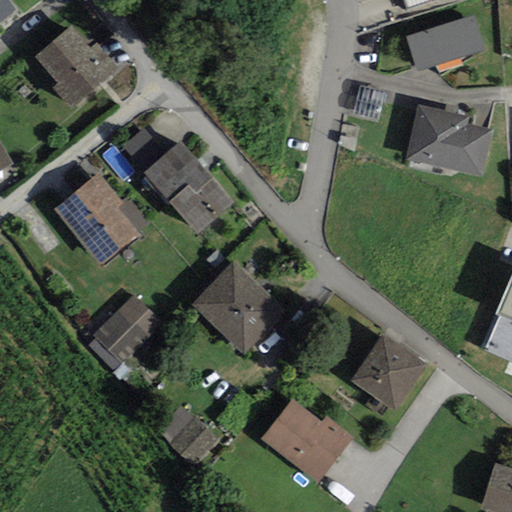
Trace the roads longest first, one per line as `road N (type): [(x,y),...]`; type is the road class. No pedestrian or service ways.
road 1 (residential): [(295,233),(511,413)]
road 2 (residential): [(295,233),(320,177),(335,0)]
road 3 (residential): [(0,213),(165,79)]
road 4 (residential): [(165,79),(295,233)]
road 5 (unknown): [(334,43),(431,87),(511,97)]
